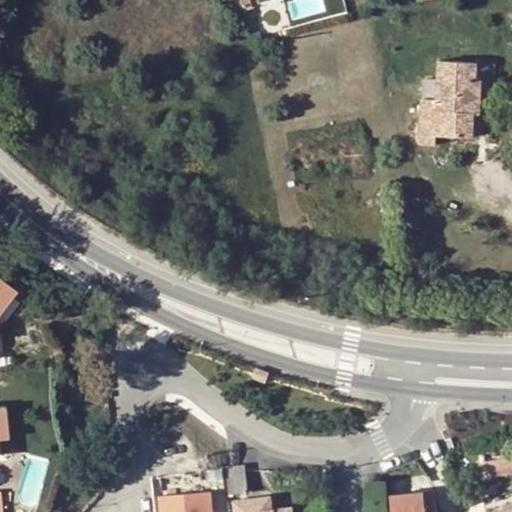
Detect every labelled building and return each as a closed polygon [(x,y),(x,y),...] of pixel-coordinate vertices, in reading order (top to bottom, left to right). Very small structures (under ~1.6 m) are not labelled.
[(250,0),(256,19),(278,14),(274,0),(250,0)] [(477,63),(437,60),(436,80),(422,80),(418,143),(435,144),(435,134),(473,137),(473,114),(480,114),(481,79),(476,79),(477,63)] [(0,309),(15,289),(0,277),(0,309)] [(258,366),(254,377),(268,381),(272,370),(258,366)] [(483,463),(487,480),(511,475),(511,461),(511,457),(483,463)] [(225,467),(229,495),(248,493),(244,465),(225,467)] [(160,511),(187,510),(183,474),(153,477),(155,511),(160,511)] [(427,511),(425,493),(392,496),(393,511),(427,511)] [(236,511),(290,511),(290,509),(268,511),(267,498),(235,502),(236,511)]
